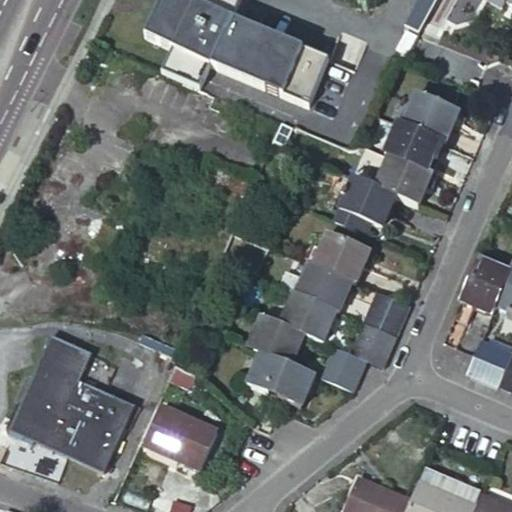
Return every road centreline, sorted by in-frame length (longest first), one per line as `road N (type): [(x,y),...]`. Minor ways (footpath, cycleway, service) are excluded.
road 1 (residential): [(403,378),(511,124)]
road 2 (residential): [(254,511),(403,378)]
road 3 (secondary): [(0,123),(61,0)]
road 4 (unknown): [(511,86),(382,40)]
